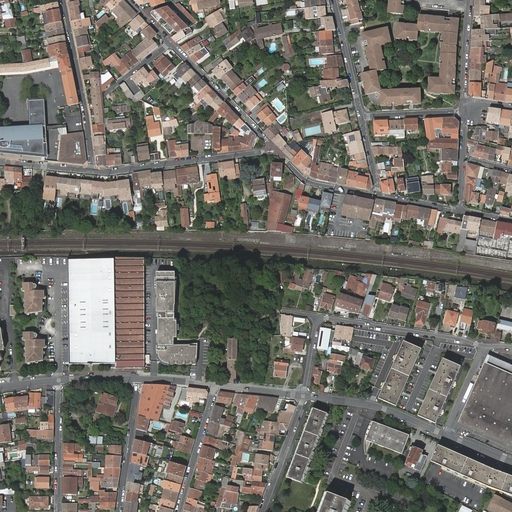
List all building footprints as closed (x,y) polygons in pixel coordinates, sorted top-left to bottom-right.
[(70,2),(68,2),(70,14),(72,14),(72,17),(71,17),(72,21),(85,19),(84,13),(81,13),(79,0),(70,2)] [(106,15),(95,24),(97,34),(97,38),(101,34),(99,30),(115,17),(116,19),(115,20),(116,21),(131,8),(123,0),(122,0),(113,8),(110,11),(113,15),(109,18),(106,15)] [(122,0),(111,0),(108,2),(109,3),(111,2),(114,6),(113,7),(113,8),(122,0)] [(202,8),(207,7),(208,8),(215,6),(215,5),(220,3),(219,0),(189,0),(192,11),(198,9),(199,11),(202,10),(202,8)] [(403,15),(404,6),(401,6),(401,3),(402,3),(402,0),(404,0),(403,0),(390,0),(389,13),(403,15)] [(179,2),(175,4),(195,24),(197,22),(179,2)] [(33,10),(34,14),(41,13),(59,9),(57,3),(40,6),(41,10),(38,9),(33,10)] [(9,4),(0,6),(0,9),(0,10),(3,19),(5,19),(6,28),(17,27),(15,19),(13,19),(9,4)] [(348,14),(361,11),(363,10),(362,6),(359,6),(359,4),(348,6),(349,9),(349,10),(347,11),(348,14)] [(326,14),(325,6),(312,7),(304,8),(306,19),(313,18),(313,17),(317,17),(317,15),(326,14)] [(488,16),(489,7),(475,6),(474,17),(481,17),(488,16)] [(167,7),(152,11),(151,12),(151,13),(151,14),(157,21),(161,17),(167,24),(163,27),(170,33),(174,30),(177,34),(188,28),(167,7)] [(138,15),(131,8),(116,21),(121,27),(131,18),(132,20),(133,20),(138,15)] [(59,9),(41,13),(44,25),(61,22),(61,21),(59,9)] [(221,22),(225,20),(224,18),(223,19),(219,12),(220,11),(219,10),(207,17),(213,27),(214,26),(221,22)] [(351,20),(352,25),(360,23),(359,20),(362,19),(361,11),(348,14),(347,14),(348,18),(351,18),(351,20)] [(511,28),(511,14),(488,16),(481,17),(481,30),(501,29),(511,28)] [(132,20),(128,24),(134,32),(139,27),(145,22),(138,15),(133,20),(132,20)] [(431,19),(431,17),(420,16),(419,26),(411,25),(411,27),(408,26),(408,25),(399,24),(397,39),(404,40),(404,38),(407,38),(411,39),(414,39),(414,41),(418,41),(419,31),(425,32),(425,30),(429,30),(432,31),(435,31),(435,33),(440,33),(441,18),(433,18),(433,19),(431,19)] [(331,31),(335,30),(332,17),(326,17),(323,17),(327,31),(331,31)] [(89,18),(85,19),(72,21),(73,30),(88,27),(91,27),(89,18)] [(444,22),(442,34),(443,34),(443,37),(444,37),(444,41),(444,44),(444,48),(442,48),(441,58),(443,58),(443,62),(443,65),(443,69),(441,69),(440,79),(430,78),(429,94),(438,94),(438,92),(440,92),(440,94),(455,95),(455,87),(452,87),(452,83),(453,83),(453,81),(455,81),(456,66),(454,66),(455,63),(456,63),(457,48),(457,46),(455,46),(455,43),(457,43),(459,20),(451,19),(451,22),(448,22),(444,22)] [(255,24),(254,21),(244,24),(245,29),(248,27),(252,25),(255,24)] [(62,29),(61,22),(44,25),(45,32),(62,29)] [(148,26),(145,22),(139,27),(142,31),(148,26)] [(221,22),(214,26),(216,28),(220,36),(227,32),(221,22)] [(255,24),(252,25),(255,37),(256,40),(258,48),(260,47),(259,39),(277,35),(277,33),(281,32),(279,24),(256,29),(255,24)] [(156,34),(148,26),(142,31),(140,33),(146,39),(147,40),(134,52),(132,51),(132,50),(126,44),(125,45),(138,61),(157,46),(150,39),(156,34)] [(88,27),(73,30),(75,38),(86,36),(87,36),(86,30),(88,29),(89,30),(88,27)] [(175,42),(185,36),(192,32),(190,30),(189,27),(188,28),(177,34),(173,37),(171,38),(175,42)] [(245,29),(241,33),(230,41),(225,45),(224,45),(227,48),(238,40),(237,38),(239,36),(240,38),(243,37),(247,43),(248,43),(252,40),(255,37),(248,27),(245,29)] [(366,94),(378,92),(380,88),(376,71),(386,69),(385,65),(383,65),(383,62),(382,59),(381,56),(383,55),(381,45),(391,43),(388,28),(379,30),(379,31),(378,31),(377,30),(362,34),(364,41),(367,41),(368,44),(367,44),(368,47),(365,47),(368,62),(370,61),(371,64),(369,65),(371,72),(362,74),(362,78),(364,78),(365,81),(367,81),(367,84),(365,84),(366,88),(365,88),(366,94)] [(62,29),(45,32),(47,39),(64,36),(62,29)] [(230,41),(241,33),(238,30),(229,37),(230,41)] [(320,41),(332,39),(331,31),(327,31),(315,32),(315,34),(317,34),(317,41),(320,41)] [(48,44),(48,46),(65,43),(64,36),(47,39),(48,44)] [(86,36),(75,38),(77,47),(91,45),(90,43),(88,44),(86,36)] [(198,36),(180,47),(184,51),(196,44),(200,41),(199,39),(200,38),(198,36)] [(205,40),(207,44),(215,39),(213,36),(205,40)] [(146,39),(132,51),(134,52),(147,40),(146,39)] [(252,40),(248,43),(252,49),(256,45),(252,40)] [(48,46),(51,58),(68,55),(65,43),(48,46)] [(91,45),(77,47),(79,58),(90,57),(93,57),(94,57),(99,56),(98,50),(98,44),(95,44),(91,45)] [(196,44),(184,51),(185,52),(197,45),(196,44)] [(198,47),(197,45),(185,52),(189,56),(201,49),(204,47),(203,46),(202,46),(201,45),(198,47)] [(315,55),(333,53),(332,46),(320,47),(319,47),(319,52),(315,52),(315,55)] [(201,49),(189,56),(195,62),(206,55),(209,53),(204,47),(201,49)] [(471,48),(471,56),(483,56),(483,51),(486,51),(486,48),(483,48),(471,48)] [(120,60),(128,69),(137,61),(130,52),(120,60)] [(21,55),(23,63),(31,61),(30,53),(29,53),(21,55)] [(120,60),(115,53),(112,56),(117,62),(118,61),(119,62),(115,65),(114,65),(122,75),(129,70),(128,69),(120,60)] [(161,72),(165,76),(173,69),(169,65),(171,63),(163,54),(153,63),(156,66),(161,72)] [(0,72),(24,72),(49,67),(48,61),(57,60),(59,68),(60,75),(59,75),(67,111),(79,108),(68,55),(51,58),(23,64),(0,64),(0,72)] [(325,67),(331,67),(343,66),(341,55),(330,56),(331,57),(332,65),(328,65),(324,65),(325,67)] [(117,62),(112,56),(109,58),(115,65),(119,62),(118,61),(117,62)] [(90,57),(79,58),(82,70),(88,69),(88,66),(92,66),(90,57)] [(212,64),(214,68),(215,67),(221,63),(219,59),(212,64)] [(0,72),(0,75),(24,74),(59,68),(57,60),(48,61),(49,67),(24,72),(0,72)] [(218,79),(228,71),(232,69),(225,60),(222,62),(221,63),(215,67),(216,68),(212,71),(218,79)] [(254,67),(258,72),(263,67),(262,61),(254,67)] [(492,74),(493,61),(487,64),(486,70),(485,78),(488,78),(489,74),(492,74)] [(190,69),(184,63),(175,71),(176,71),(177,73),(173,77),(177,81),(190,69)] [(148,75),(143,67),(136,72),(148,84),(157,77),(153,71),(148,75)] [(488,99),(494,100),(497,74),(498,67),(495,67),(494,76),(491,76),(488,99)] [(337,68),(325,69),(325,79),(338,79),(337,68)] [(190,69),(177,81),(182,87),(187,82),(196,74),(190,69)] [(484,84),(484,82),(485,80),(481,80),(481,70),(470,71),(470,83),(481,83),(484,84)] [(232,91),(242,83),(245,82),(241,78),(239,80),(231,71),(221,78),(232,91)] [(145,86),(148,84),(136,72),(129,78),(135,84),(140,80),(145,86)] [(201,79),(196,74),(187,82),(189,83),(190,82),(192,85),(191,86),(192,87),(201,79)] [(494,100),(505,102),(507,90),(508,86),(508,85),(499,84),(500,75),(497,74),(494,100)] [(114,79),(112,76),(101,85),(102,87),(102,92),(107,88),(106,87),(114,79)] [(254,79),(252,76),(246,80),(249,84),(254,79)] [(101,81),(101,78),(90,79),(90,80),(93,80),(93,86),(91,86),(91,88),(102,87),(101,85),(101,81)] [(348,86),(346,78),(323,81),(319,81),(320,86),(318,86),(314,87),(313,86),(308,88),(310,97),(319,94),(319,96),(318,97),(319,104),(324,102),(329,101),(327,93),(326,93),(325,87),(337,86),(337,88),(348,86)] [(207,85),(201,79),(192,87),(195,91),(193,93),(195,95),(207,85)] [(120,85),(130,101),(137,102),(144,95),(140,90),(134,96),(124,82),(120,85)] [(246,87),(242,83),(232,91),(237,96),(246,87)] [(281,83),(275,87),(279,91),(284,87),(281,83)] [(472,97),(481,98),(481,83),(470,83),(470,93),(472,97)] [(197,104),(212,91),(207,85),(195,95),(191,97),(197,104)] [(102,92),(102,87),(91,88),(91,90),(93,90),(94,95),(91,96),(92,97),(102,96),(102,92)] [(248,89),(246,87),(237,96),(244,105),(254,96),(252,93),(255,90),(251,87),(248,89)] [(398,105),(407,105),(407,102),(409,102),(412,102),(413,105),(421,105),(420,89),(384,90),(381,94),(382,106),(387,106),(387,104),(391,104),(391,102),(394,101),(394,104),(398,103),(398,105)] [(217,95),(212,91),(197,104),(196,105),(193,108),(195,110),(200,106),(200,105),(201,104),(204,107),(203,108),(204,110),(209,104),(217,95)] [(254,96),(244,105),(250,111),(263,99),(257,93),(254,96)] [(223,102),(217,95),(209,104),(216,110),(223,102)] [(102,99),(102,96),(92,97),(92,98),(94,98),(94,104),(92,104),(92,106),(94,106),(103,105),(103,98),(102,99)] [(44,100),(29,101),(30,127),(43,126),(43,128),(43,135),(43,140),(46,140),(45,130),(58,130),(66,129),(65,126),(45,126),(44,100)] [(230,110),(223,102),(216,110),(206,123),(211,124),(219,113),(223,117),(225,115),(230,110)] [(131,111),(130,103),(128,103),(128,106),(118,107),(113,108),(113,109),(114,113),(131,111)] [(103,108),(103,105),(94,106),(94,108),(96,108),(97,114),(95,114),(95,116),(104,115),(104,114),(103,108)] [(268,126),(277,119),(267,107),(261,112),(260,110),(255,114),(261,120),(262,119),(264,121),(268,126)] [(489,108),(487,122),(500,123),(501,110),(489,108)] [(327,120),(330,133),(337,131),(335,125),(348,122),(346,109),(333,112),(333,111),(324,113),(325,120),(327,120)] [(230,110),(225,115),(234,124),(235,123),(239,119),(230,110)] [(325,134),(330,133),(327,120),(325,120),(324,113),(321,114),(325,134)] [(104,115),(95,116),(95,117),(97,117),(97,123),(95,123),(95,125),(105,124),(104,115)] [(196,120),(199,117),(197,115),(188,124),(189,125),(193,124),(196,120)] [(171,121),(167,117),(164,119),(166,122),(162,122),(163,128),(169,127),(172,127),(177,126),(175,119),(171,121)] [(436,139),(458,139),(459,130),(443,129),(443,118),(432,119),(436,139)] [(443,129),(459,130),(459,123),(455,118),(443,118),(443,129)] [(129,119),(108,121),(109,130),(130,128),(129,119)] [(245,125),(239,119),(235,123),(240,129),(245,125)] [(424,119),(428,145),(428,149),(429,149),(432,149),(436,149),(442,149),(458,150),(458,139),(436,139),(432,119),(424,119)] [(204,122),(196,120),(193,124),(189,125),(187,125),(187,133),(190,133),(190,130),(211,131),(211,134),(213,134),(213,128),(212,125),(210,125),(211,124),(206,123),(204,122)] [(404,120),(388,121),(390,134),(390,135),(399,134),(399,137),(405,137),(405,131),(404,120)] [(418,120),(404,120),(405,131),(418,130),(418,120)] [(146,122),(149,137),(161,135),(159,122),(149,123),(148,121),(146,122)] [(388,121),(374,121),(374,135),(390,134),(388,121)] [(274,123),(263,132),(271,140),(282,131),(282,130),(281,129),(279,131),(274,125),(275,124),(274,123)] [(95,125),(92,125),(93,133),(102,133),(102,136),(105,136),(105,124),(95,125)] [(246,140),(239,137),(239,138),(240,142),(251,146),(255,135),(245,125),(243,130),(245,133),(243,137),(246,138),(246,140)] [(231,126),(229,129),(230,132),(231,132),(230,133),(230,134),(233,135),(236,136),(238,131),(233,129),(231,126)] [(290,131),(289,129),(288,127),(282,130),(282,131),(271,140),(291,160),(294,157),(293,156),(301,149),(297,145),(296,143),(295,141),(290,146),(282,137),(285,135),(284,134),(290,131)] [(486,131),(486,127),(477,127),(475,139),(483,141),(482,142),(484,142),(486,131)] [(0,130),(0,145),(0,146),(1,147),(2,147),(3,148),(4,148),(5,148),(6,148),(7,148),(8,148),(9,147),(10,147),(10,146),(11,146),(24,147),(24,153),(45,156),(45,145),(46,144),(46,140),(43,140),(43,135),(40,136),(40,129),(0,130)] [(361,141),(359,130),(345,133),(343,134),(344,140),(347,139),(348,144),(361,141)] [(292,134),(295,141),(296,143),(298,143),(303,142),(298,131),(292,134)] [(498,138),(499,133),(486,131),(484,142),(484,143),(486,143),(487,139),(498,141),(498,138)] [(86,162),(83,133),(67,135),(62,136),(62,139),(64,140),(62,158),(60,158),(59,162),(84,165),(86,162)] [(230,134),(228,134),(229,140),(229,152),(250,149),(251,146),(240,142),(239,138),(237,138),(237,139),(237,141),(231,142),(231,140),(231,139),(230,139),(230,137),(233,137),(233,135),(230,134)] [(106,145),(105,136),(102,136),(93,137),(94,146),(97,146),(106,145)] [(505,141),(505,139),(498,138),(498,141),(496,149),(495,154),(502,155),(503,152),(501,151),(503,141),(505,141)] [(478,143),(478,141),(468,139),(468,146),(472,147),(470,156),(476,157),(478,145),(478,143)] [(218,152),(218,153),(229,152),(229,140),(220,140),(220,147),(219,147),(218,148),(218,152)] [(303,142),(298,143),(303,149),(303,148),(309,143),(313,142),(313,140),(303,142)] [(351,155),(363,151),(361,141),(348,144),(349,151),(349,152),(346,153),(346,154),(351,155)] [(177,143),(176,143),(177,156),(177,157),(189,156),(188,145),(188,142),(180,143),(181,146),(177,146),(177,143)] [(149,153),(148,143),(146,143),(146,144),(146,146),(140,148),(139,145),(137,145),(139,160),(150,158),(150,161),(155,160),(154,152),(149,153)] [(0,150),(24,153),(24,147),(11,146),(10,146),(10,147),(9,147),(8,148),(7,148),(6,148),(5,148),(4,148),(3,148),(2,147),(1,147),(0,146),(0,145),(0,150)] [(106,149),(106,145),(97,146),(98,156),(107,155),(106,149)] [(487,160),(490,148),(483,146),(482,159),(487,160)] [(373,147),(372,147),(375,157),(377,157),(394,158),(394,159),(395,167),(393,168),(393,172),(395,172),(396,172),(405,171),(402,147),(394,147),(394,148),(384,148),(384,147),(383,147),(380,147),(373,147)] [(495,154),(496,149),(490,148),(487,160),(494,162),(495,154)] [(501,159),(509,160),(511,149),(503,148),(503,152),(502,155),(501,159)] [(443,162),(451,162),(457,162),(458,150),(442,149),(441,162),(443,162)] [(294,157),(291,160),(297,167),(307,156),(301,150),(294,157)] [(359,164),(366,162),(363,151),(351,155),(351,157),(354,156),(355,161),(349,162),(349,166),(350,165),(351,165),(359,164)] [(120,154),(107,155),(107,166),(121,164),(120,154)] [(107,155),(98,156),(100,166),(107,166),(107,155)] [(308,157),(307,156),(297,167),(303,173),(309,176),(311,163),(309,163),(310,160),(308,159),(307,158),(308,157)] [(311,163),(309,176),(316,179),(319,164),(313,163),(314,161),(312,161),(311,163)] [(224,180),(236,178),(234,165),(234,162),(218,164),(219,169),(220,177),(223,176),(224,180)] [(316,179),(328,181),(331,165),(329,164),(329,166),(321,164),(321,163),(319,162),(319,164),(316,179)] [(440,168),(440,173),(451,173),(451,162),(443,162),(442,168),(440,168)] [(466,176),(482,180),(483,178),(481,177),(478,177),(481,167),(467,163),(466,176)] [(270,184),(269,192),(272,193),(278,194),(279,191),(280,190),(272,188),(273,179),(272,179),(272,177),(280,177),(281,165),(271,165),(270,184)] [(328,181),(338,183),(341,167),(338,166),(338,169),(337,172),(332,171),(332,167),(333,165),(331,165),(328,181)] [(341,167),(338,183),(344,185),(348,171),(348,170),(342,169),(342,166),(341,166),(341,167)] [(4,180),(5,182),(7,182),(7,181),(11,180),(11,182),(13,182),(13,168),(4,167),(4,180)] [(15,182),(22,182),(22,178),(22,169),(13,168),(13,182),(13,183),(15,183),(15,182)] [(186,171),(187,184),(198,183),(197,170),(186,171)] [(507,185),(510,174),(493,170),(491,181),(507,185)] [(138,173),(141,202),(143,202),(142,187),(149,186),(150,189),(152,189),(151,174),(150,171),(138,173)] [(175,171),(163,172),(165,190),(171,189),(171,188),(173,188),(175,187),(174,184),(176,184),(175,171)] [(177,185),(176,185),(177,188),(178,197),(181,196),(180,185),(187,184),(186,171),(176,172),(177,185)] [(344,185),(355,187),(358,173),(348,171),(344,185)] [(378,171),(380,180),(387,178),(386,172),(385,171),(378,171)] [(372,186),(369,174),(365,173),(364,175),(362,175),(363,173),(360,172),(359,174),(358,173),(355,187),(368,190),(372,186)] [(386,172),(387,178),(390,193),(395,193),(391,176),(395,172),(393,172),(390,172),(386,172)] [(151,174),(152,189),(152,190),(155,190),(154,188),(154,185),(160,184),(160,186),(163,185),(161,173),(151,174)] [(204,195),(205,201),(216,200),(216,199),(219,199),(216,175),(211,175),(211,176),(207,177),(207,182),(207,187),(209,187),(211,195),(209,195),(204,195)] [(485,189),(488,190),(489,188),(489,187),(483,185),(481,185),(481,181),(482,182),(482,180),(466,176),(466,184),(483,189),(485,189)] [(57,178),(45,177),(43,200),(55,202),(56,190),(57,178)] [(420,192),(419,178),(413,179),(413,177),(406,178),(406,181),(406,182),(407,185),(408,191),(411,191),(411,194),(420,192)] [(433,177),(421,178),(424,196),(435,195),(433,181),(433,177)] [(22,182),(22,192),(23,192),(23,190),(26,190),(26,186),(30,186),(31,178),(22,178),(22,182)] [(69,179),(57,178),(56,190),(60,191),(60,195),(67,196),(68,193),(69,179)] [(284,182),(283,189),(292,186),(293,178),(285,182),(284,182)] [(383,193),(390,194),(390,193),(387,178),(380,180),(383,193)] [(81,181),(69,179),(68,193),(79,194),(81,181)] [(266,194),(269,194),(269,192),(270,184),(265,184),(264,179),(252,181),(254,197),(258,196),(258,200),(260,200),(262,200),(263,199),(263,196),(266,195),(266,194)] [(406,182),(406,181),(404,181),(404,179),(397,180),(399,192),(408,191),(407,185),(406,182)] [(129,180),(117,182),(119,196),(120,202),(132,200),(129,180)] [(92,182),(81,181),(79,194),(91,195),(91,194),(92,182)] [(437,181),(433,181),(435,195),(451,196),(451,186),(449,186),(449,184),(440,184),(440,185),(437,185),(437,181)] [(104,183),(92,182),(91,194),(103,195),(104,183)] [(117,182),(104,183),(103,195),(103,198),(119,196),(117,182)] [(301,197),(304,185),(301,182),(298,190),(297,189),(294,197),(295,198),(294,203),(299,204),(301,197)] [(466,184),(465,200),(471,201),(473,193),(478,194),(478,191),(482,191),(483,189),(466,184)] [(487,196),(485,203),(492,205),(497,189),(492,187),(492,189),(489,188),(488,190),(487,196)] [(323,193),(321,201),(320,208),(330,210),(334,191),(329,190),(328,194),(323,193)] [(269,194),(267,231),(278,232),(280,225),(283,226),(291,197),(278,194),(272,193),(269,192),(269,194)] [(473,193),(471,201),(471,202),(477,204),(480,194),(478,194),(473,193)] [(370,220),(375,202),(346,196),(342,216),(370,222),(370,220)] [(304,211),(306,211),(309,198),(301,197),(299,204),(297,211),(294,223),(296,223),(298,218),(299,213),(299,210),(304,212),(304,211)] [(309,198),(306,211),(307,212),(308,210),(316,212),(316,214),(318,214),(320,208),(321,201),(309,198)] [(385,201),(375,199),(375,202),(370,220),(377,221),(379,222),(380,216),(378,216),(378,212),(383,213),(385,201)] [(392,218),(394,218),(396,203),(385,201),(383,213),(382,221),(385,222),(385,218),(392,219),(392,218)] [(402,219),(404,207),(404,205),(396,203),(394,218),(394,221),(401,222),(402,219)] [(407,207),(406,220),(410,221),(411,218),(411,216),(416,217),(416,219),(417,219),(418,219),(420,208),(408,205),(407,207)] [(509,217),(511,213),(511,210),(501,207),(499,215),(509,217)] [(431,210),(420,208),(418,219),(419,219),(420,218),(425,219),(425,221),(424,225),(428,226),(431,210)] [(180,211),(182,228),(188,227),(186,210),(180,211)] [(436,211),(431,210),(428,226),(427,228),(430,229),(431,225),(433,226),(436,211)] [(155,218),(156,230),(158,230),(158,228),(167,227),(165,212),(159,212),(160,217),(155,218)] [(479,233),(479,232),(482,220),(464,216),(463,223),(461,230),(467,231),(479,233)] [(461,230),(463,223),(441,218),(439,227),(438,231),(443,233),(444,230),(461,234),(461,230)] [(370,222),(368,228),(375,229),(377,221),(370,220),(370,222)] [(494,235),(490,258),(511,261),(511,225),(482,220),(479,232),(494,235)] [(280,232),(280,233),(287,233),(289,227),(283,226),(280,225),(278,232),(280,232)] [(459,242),(457,254),(461,254),(490,258),(494,235),(479,232),(479,233),(477,242),(476,246),(464,243),(459,242)] [(110,364),(115,364),(116,364),(116,368),(144,368),(144,362),(144,357),(144,354),(144,258),(115,258),(69,257),(69,362),(69,364),(110,364)] [(307,289),(313,269),(309,269),(309,270),(306,269),(302,280),(304,281),(302,288),(307,289)] [(156,345),(157,353),(158,353),(158,354),(158,355),(158,356),(159,356),(159,357),(159,358),(160,358),(160,359),(161,360),(162,361),(163,361),(163,362),(165,362),(166,363),(167,363),(168,363),(196,363),(197,345),(173,345),(173,337),(176,337),(176,321),(174,321),(174,305),(175,305),(175,272),(157,272),(157,295),(158,299),(157,299),(157,312),(158,312),(158,345),(156,345)] [(304,281),(302,280),(296,279),(297,276),(294,275),(289,288),(293,289),(293,288),(301,291),(302,288),(304,281)] [(358,314),(365,296),(368,287),(372,275),(367,275),(364,283),(360,281),(360,280),(352,276),(347,289),(350,290),(350,291),(361,295),(360,300),(339,294),(339,295),(334,311),(358,314)] [(372,288),(377,276),(372,275),(368,287),(372,288)] [(38,285),(37,285),(37,284),(35,284),(34,284),(34,282),(24,283),(24,291),(26,291),(26,307),(26,313),(35,313),(42,312),(42,308),(42,306),(43,306),(43,300),(45,300),(45,291),(43,292),(40,292),(37,287),(38,286),(38,285)] [(441,285),(441,283),(436,282),(436,284),(430,283),(429,288),(436,289),(436,291),(443,293),(444,285),(441,285)] [(378,291),(376,297),(389,302),(394,289),(391,288),(391,287),(390,286),(387,284),(386,285),(383,284),(381,288),(382,289),(381,292),(378,291)] [(401,295),(415,300),(418,291),(410,288),(411,287),(408,286),(408,287),(404,286),(404,288),(400,287),(397,294),(401,295)] [(321,295),(318,306),(320,307),(331,311),(335,297),(324,294),(324,296),(321,295)] [(368,316),(373,302),(367,300),(366,305),(365,305),(362,314),(368,316)] [(419,302),(416,313),(419,313),(417,324),(424,325),(429,305),(419,302)] [(393,305),(388,317),(397,319),(398,318),(401,307),(393,305)] [(401,307),(398,318),(407,321),(410,308),(401,306),(401,307)] [(466,324),(471,325),(474,312),(464,310),(461,321),(467,322),(466,324)] [(447,312),(444,324),(455,327),(458,315),(447,312)] [(290,337),(292,316),(284,316),(284,315),(283,315),(281,315),(281,324),(283,324),(283,326),(280,326),(280,334),(282,334),(282,336),(283,336),(290,337)] [(491,341),(494,341),(496,333),(497,329),(498,325),(496,325),(496,324),(479,320),(477,329),(481,330),(481,333),(492,335),(491,341)] [(497,329),(511,332),(511,322),(499,320),(497,329)] [(354,329),(336,326),(335,331),(334,338),(352,341),(354,329)] [(331,330),(321,328),(317,349),(325,350),(326,342),(329,342),(333,343),(334,338),(335,331),(331,330)] [(38,334),(37,333),(36,333),(35,333),(34,332),(33,331),(24,332),(24,340),(25,339),(25,349),(25,356),(26,356),(26,357),(26,362),(42,361),(42,357),(42,356),(43,356),(43,349),(45,349),(45,341),(42,341),(40,341),(37,337),(37,336),(37,335),(38,334)] [(238,382),(238,381),(238,380),(238,379),(237,379),(236,379),(236,339),(227,339),(227,381),(233,381),(233,382),(234,383),(235,384),(236,384),(237,384),(238,383),(238,382)] [(292,354),(295,354),(295,350),(302,352),(303,341),(293,339),(292,344),(291,349),(283,348),(283,352),(292,354)] [(397,407),(421,350),(404,343),(379,399),(397,407)] [(359,351),(351,348),(350,355),(357,357),(354,367),(371,372),(375,361),(362,357),(363,354),(359,353),(359,351)] [(332,355),(331,361),(343,362),(346,363),(347,357),(332,355)] [(511,365),(489,356),(460,422),(511,444),(511,365)] [(275,363),(273,376),(286,378),(288,365),(289,361),(275,359),(274,363),(275,363)] [(418,416),(436,424),(461,367),(443,359),(418,416)] [(343,362),(331,361),(329,371),(334,372),(334,374),(340,374),(343,362)] [(314,367),(313,376),(316,376),(321,377),(323,370),(324,364),(322,364),(320,371),(318,370),(319,367),(314,367)] [(143,385),(138,415),(158,421),(163,407),(170,386),(143,385)] [(368,385),(365,393),(371,396),(374,388),(368,385)] [(175,386),(170,386),(163,407),(168,409),(171,400),(172,401),(174,396),(173,396),(174,392),(173,391),(175,386)] [(54,407),(54,391),(47,391),(46,397),(41,397),(41,404),(46,405),(46,407),(54,407)] [(28,409),(27,413),(35,413),(35,407),(40,408),(41,393),(35,393),(28,392),(28,397),(28,409)] [(185,398),(184,398),(182,402),(183,403),(182,405),(188,407),(188,408),(191,409),(193,405),(192,405),(195,395),(187,392),(185,398)] [(219,393),(216,402),(225,403),(225,405),(227,405),(227,404),(231,404),(234,394),(219,393)] [(102,395),(97,412),(113,417),(117,405),(116,405),(118,399),(112,397),(105,394),(104,396),(102,395)] [(242,395),(238,395),(234,406),(238,408),(242,395)] [(246,408),(251,396),(242,395),(238,408),(244,409),(243,410),(245,411),(246,408)] [(257,397),(251,396),(246,408),(251,410),(251,412),(254,413),(256,407),(259,397),(257,397)] [(22,397),(14,399),(15,408),(20,407),(20,410),(25,410),(28,409),(28,397),(22,397)] [(272,399),(259,397),(256,407),(268,411),(272,399)] [(15,408),(14,399),(5,400),(7,412),(11,411),(11,408),(15,408)] [(272,399),(268,411),(267,412),(273,414),(278,400),(272,399)] [(224,409),(215,406),(210,422),(224,426),(225,421),(220,419),(224,409)] [(315,444),(322,425),(320,424),(321,420),(324,421),(326,414),(314,409),(312,416),(315,417),(313,422),(310,421),(303,439),(306,440),(304,445),(301,443),(294,462),(297,463),(296,467),(293,466),(288,478),(300,482),(304,471),(302,470),(304,466),(306,467),(313,448),(311,447),(312,443),(315,444)] [(293,413),(281,412),(277,423),(289,424),(293,413)] [(231,428),(235,417),(227,415),(225,421),(224,426),(229,428),(231,428)] [(150,420),(138,416),(136,429),(145,432),(147,433),(150,420)] [(300,438),(303,439),(310,421),(308,420),(300,438)] [(181,435),(184,424),(174,421),(171,421),(168,429),(171,430),(171,432),(178,435),(181,435)] [(229,428),(224,426),(210,422),(207,433),(219,436),(222,437),(224,430),(228,432),(229,428)] [(289,424),(277,423),(264,422),(260,433),(266,434),(276,435),(278,436),(279,431),(286,431),(289,424)] [(403,454),(409,436),(382,427),(378,425),(379,424),(372,422),(368,433),(365,433),(365,436),(364,438),(364,441),(364,444),(364,447),(364,450),(365,452),(365,453),(365,454),(370,442),(372,442),(375,443),(403,454)] [(0,425),(0,434),(10,433),(9,425),(0,425)] [(325,427),(322,425),(315,444),(318,445),(325,427)] [(409,435),(382,425),(382,427),(409,436),(409,435)] [(136,429),(135,439),(142,441),(145,432),(136,429)] [(236,429),(236,430),(235,432),(238,433),(236,437),(239,438),(237,444),(241,445),(246,432),(238,430),(236,429)] [(48,430),(40,430),(38,430),(27,430),(27,436),(30,436),(30,437),(37,437),(38,437),(54,438),(54,430),(48,430)] [(10,433),(0,434),(0,442),(11,442),(10,439),(14,438),(13,433),(10,433)] [(276,435),(266,434),(263,450),(273,451),(276,435)] [(192,447),(194,440),(181,435),(178,435),(176,442),(192,447)] [(226,451),(228,442),(206,436),(204,443),(220,448),(219,449),(226,451)] [(89,437),(88,444),(96,444),(102,445),(103,437),(89,437)] [(169,474),(183,478),(186,466),(185,466),(186,462),(176,459),(179,451),(172,449),(163,446),(164,443),(157,440),(155,445),(142,441),(135,439),(133,452),(149,457),(159,459),(156,471),(158,472),(166,475),(167,475),(167,473),(169,474)] [(240,451),(247,452),(249,440),(248,446),(242,444),(242,446),(240,451)] [(179,451),(190,454),(192,447),(176,442),(174,441),(172,449),(179,451)] [(291,461),(294,462),(301,443),(299,442),(291,461)] [(32,443),(26,443),(26,445),(26,448),(33,449),(33,452),(40,452),(39,448),(37,448),(37,443),(32,443)] [(84,444),(64,443),(64,453),(73,454),(73,450),(81,451),(81,446),(84,446),(84,444)] [(403,454),(375,443),(375,444),(402,455),(403,454)] [(120,454),(121,446),(110,445),(110,450),(115,450),(115,453),(120,454)] [(238,456),(240,451),(242,446),(236,445),(233,455),(238,456)] [(438,445),(431,460),(435,462),(442,447),(438,445)] [(212,461),(216,449),(203,446),(199,458),(212,461)] [(406,465),(409,466),(411,466),(412,463),(416,465),(414,468),(420,471),(426,457),(421,454),(422,451),(413,447),(405,464),(406,464),(406,465)] [(435,462),(442,465),(448,453),(449,450),(443,447),(442,447),(435,462)] [(316,449),(313,448),(306,467),(309,468),(316,449)] [(511,494),(511,476),(497,471),(496,474),(492,473),(493,470),(490,468),(478,463),(477,466),(474,464),(475,462),(452,451),(451,454),(448,453),(442,465),(484,484),(511,494)] [(133,452),(131,463),(146,467),(149,457),(133,452)] [(73,454),(64,453),(63,459),(77,460),(77,461),(82,462),(82,454),(78,454),(78,455),(73,455),(73,454)] [(268,456),(257,454),(254,469),(262,470),(266,471),(268,460),(268,456)] [(30,455),(25,455),(25,459),(25,465),(25,466),(36,466),(36,465),(42,465),(42,466),(49,466),(49,456),(34,455),(34,461),(30,461),(30,455)] [(122,456),(106,455),(106,464),(120,465),(122,456)] [(214,465),(215,461),(212,461),(199,458),(198,463),(218,469),(218,467),(214,465)] [(74,461),(63,461),(63,469),(74,469),(74,467),(73,467),(73,464),(74,464),(74,461)] [(217,471),(218,469),(198,463),(196,469),(212,474),(213,470),(217,471)] [(252,471),(252,469),(243,467),(242,474),(246,474),(245,480),(261,482),(261,477),(258,476),(258,472),(252,471)] [(118,478),(120,469),(106,468),(105,468),(105,478),(118,478)] [(262,470),(254,469),(252,469),(252,471),(258,472),(258,476),(261,477),(262,470)] [(198,471),(195,479),(196,480),(205,482),(207,483),(209,484),(212,484),(214,476),(212,475),(210,475),(198,471)] [(167,481),(181,485),(183,478),(169,474),(168,476),(167,475),(166,475),(165,480),(167,481)] [(36,488),(49,488),(49,477),(36,477),(36,488)] [(83,477),(76,477),(63,477),(63,492),(63,493),(77,494),(77,484),(83,484),(83,477)] [(226,489),(229,479),(223,477),(220,487),(222,487),(226,489)] [(103,478),(101,478),(100,488),(101,488),(101,485),(104,485),(104,488),(117,488),(118,478),(105,478),(103,478)] [(233,480),(233,479),(231,479),(229,479),(226,489),(226,491),(238,493),(239,488),(229,486),(231,480),(233,480)] [(194,488),(201,490),(202,487),(203,487),(205,482),(196,480),(194,488)] [(262,496),(266,484),(233,480),(232,484),(242,486),(241,492),(251,493),(251,494),(262,496)] [(165,488),(178,493),(181,485),(167,481),(165,488)] [(127,492),(139,494),(140,484),(138,483),(128,482),(127,492)] [(161,498),(175,502),(178,493),(165,488),(164,488),(161,498)] [(202,492),(190,488),(187,498),(197,501),(200,493),(201,494),(202,492)] [(100,503),(115,503),(116,494),(104,494),(104,491),(99,491),(100,503)] [(238,493),(226,491),(225,491),(223,498),(220,508),(230,510),(231,504),(237,505),(239,493),(238,493)] [(127,492),(125,502),(138,502),(139,494),(127,492)] [(318,510),(320,511),(327,492),(325,492),(318,510)] [(327,492),(320,511),(322,511),(345,511),(350,501),(327,492)] [(493,511),(511,511),(511,503),(501,498),(495,495),(494,495),(487,509),(493,511)] [(31,508),(48,508),(48,497),(31,497),(31,508)] [(160,506),(173,510),(175,502),(161,498),(159,506),(160,506)] [(187,498),(185,505),(202,510),(203,507),(197,505),(198,501),(197,501),(187,498)] [(125,502),(123,511),(136,511),(137,507),(138,502),(125,502)] [(63,503),(62,511),(77,511),(77,503),(63,503)]
